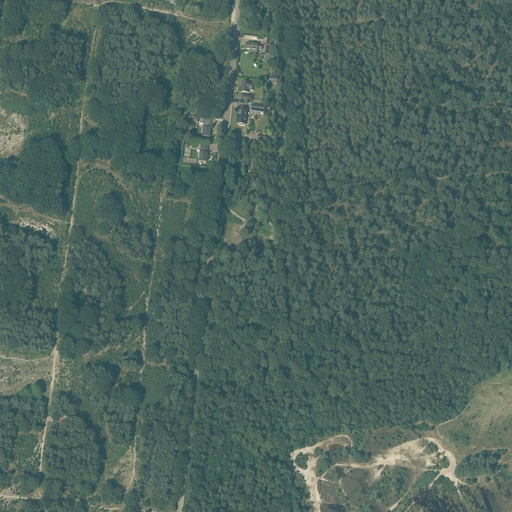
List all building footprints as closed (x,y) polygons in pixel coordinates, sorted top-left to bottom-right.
[(262,46),(258,45),(258,44),(247,43),(246,49),(250,50),(250,54),(250,55),(251,56),(252,56),(253,56),(254,55),(255,54),(255,53),(257,53),(257,50),(262,50),(262,46)] [(253,83),(247,82),(242,82),(241,92),(246,93),(248,93),(249,90),(252,90),(253,83)] [(264,107),(253,105),(252,111),(263,113),(264,107)] [(242,126),(243,125),(245,125),(247,110),(240,109),(239,116),(237,116),(236,123),(238,123),(237,124),(239,124),(240,125),(241,126),(242,126)] [(210,129),(211,120),(204,119),(203,128),(202,137),(209,138),(210,131),(209,131),(209,129),(210,129)] [(199,162),(206,163),(207,156),(206,156),(206,154),(207,154),(208,145),(201,145),(200,153),(199,162)]
